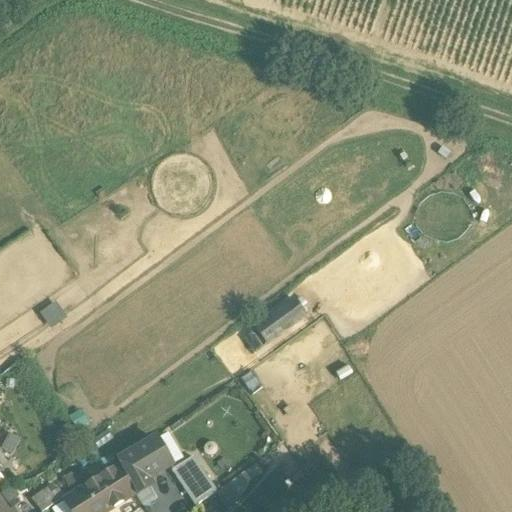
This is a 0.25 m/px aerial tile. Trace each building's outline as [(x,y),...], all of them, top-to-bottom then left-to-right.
[(50,328),(65,319),(56,304),(41,313),(50,328)] [(254,331),(264,345),(303,318),(293,304),(254,331)] [(171,468),(156,442),(131,457),(146,483),(171,468)] [(146,483),(131,457),(118,465),(120,469),(136,495),(143,507),(156,499),(146,483)] [(216,496),(194,460),(173,473),(195,509),(216,496)] [(136,495),(120,469),(109,475),(116,486),(125,502),(136,495)] [(109,475),(65,502),(71,511),(109,511),(114,509),(105,493),(116,486),(109,475)] [(225,507),(251,492),(242,477),(216,491),(225,507)] [(116,486),(105,493),(114,509),(125,502),(116,486)] [(7,511),(0,501),(0,511),(14,511),(13,510),(10,511),(7,511)]
